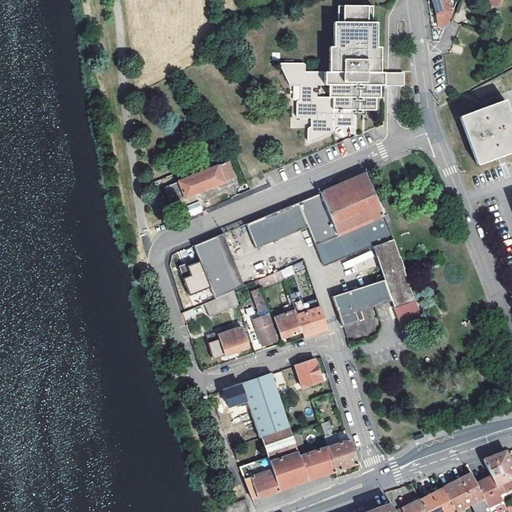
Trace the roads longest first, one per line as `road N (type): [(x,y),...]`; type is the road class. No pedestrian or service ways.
road 1 (residential): [(397,144),(158,247),(158,277),(198,380)]
road 2 (residential): [(376,478),(330,348),(198,380)]
road 3 (residential): [(433,129),(511,331)]
road 4 (tertiary): [(376,478),(511,427)]
road 5 (residential): [(433,129),(414,0)]
road 6 (track): [(198,380),(247,493)]
